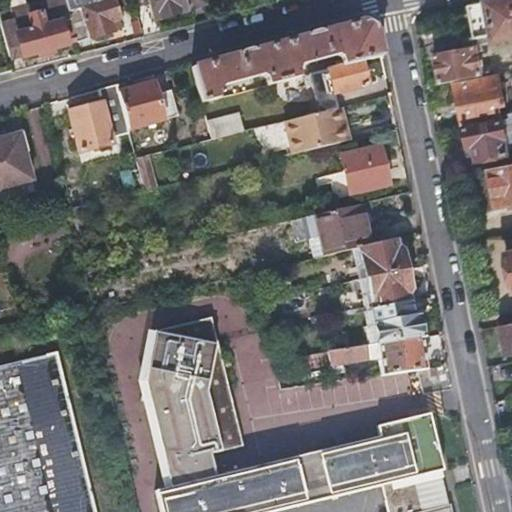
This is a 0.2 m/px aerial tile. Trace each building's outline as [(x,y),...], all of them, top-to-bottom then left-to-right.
[(66,0),(67,1),(76,37),(77,42),(111,32),(108,22),(118,19),(113,0),(66,0)] [(186,0),(149,0),(154,19),(189,10),(188,9),(186,0)] [(207,0),(186,0),(188,9),(208,3),(207,0)] [(480,46),(511,39),(511,0),(495,0),(471,5),(477,36),(460,40),(461,47),(439,51),(440,56),(436,57),(442,83),(485,74),(480,46)] [(76,37),(67,1),(0,19),(9,55),(22,52),(23,58),(67,44),(66,40),(76,37)] [(121,29),(118,19),(108,22),(111,32),(121,29)] [(338,55),(340,63),(363,57),(381,53),(376,28),(361,22),(192,66),(201,98),(217,94),(214,85),(218,81),(252,73),(260,74),(261,83),(291,75),(295,75),(292,66),(299,61),(331,53),(338,55)] [(363,57),(340,63),(323,67),(329,90),(368,81),(363,57)] [(308,71),(295,75),(291,75),(294,87),(311,83),(308,71)] [(455,85),(464,126),(502,118),(500,108),(505,106),(499,77),(455,85)] [(178,113),(175,102),(172,90),(158,93),(154,81),(117,91),(126,126),(178,113)] [(69,111),(73,130),(78,149),(111,141),(102,103),(69,111)] [(343,123),(339,105),(283,119),(292,153),(350,139),(346,122),(343,123)] [(511,115),(502,118),(464,126),(467,145),(473,143),(476,160),(490,157),(508,153),(510,153),(508,141),(511,140),(511,115)] [(19,133),(0,137),(0,205),(8,203),(4,190),(32,183),(19,133)] [(342,149),(347,168),(351,187),(389,179),(380,141),(342,149)] [(135,155),(144,189),(157,186),(148,152),(135,155)] [(508,153),(490,157),(492,168),(511,164),(508,153)] [(492,168),(496,187),(500,207),(511,204),(511,164),(492,168)] [(323,254),(353,247),(371,243),(361,200),(302,214),(307,236),(317,233),(323,254)] [(362,260),(365,276),(405,267),(401,245),(394,246),(393,238),(371,243),(353,247),(355,260),(362,260)] [(363,293),(365,307),(405,299),(403,288),(408,287),(405,267),(365,276),(368,292),(363,293)] [(377,318),(380,337),(421,330),(416,305),(407,306),(405,299),(365,307),(367,320),(377,318)] [(509,355),(511,354),(511,323),(501,326),(509,355)] [(421,330),(380,337),(322,346),(325,363),(329,362),(331,369),(381,362),(383,371),(418,366),(427,365),(421,330)] [(198,464),(201,477),(211,475),(204,450),(214,447),(187,331),(155,339),(187,467),(198,464)] [(284,385),(298,383),(312,381),(305,349),(277,354),(284,385)] [(0,511),(114,511),(75,352),(0,370),(0,511)] [(279,386),(276,369),(260,371),(262,389),(279,386)] [(381,433),(211,475),(201,477),(158,488),(163,511),(253,511),(383,480),(390,511),(452,511),(451,502),(425,507),(416,473),(441,466),(428,412),(378,424),(381,433)]
